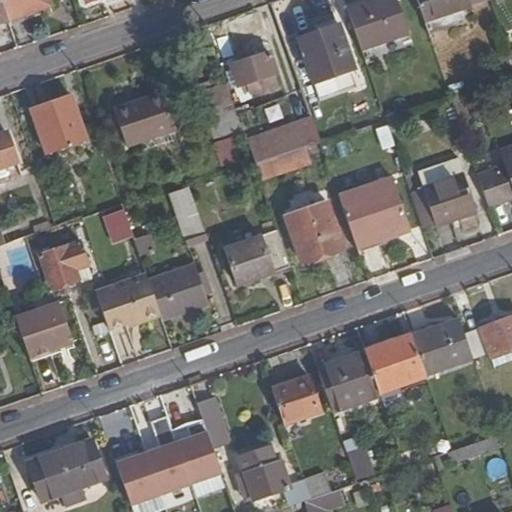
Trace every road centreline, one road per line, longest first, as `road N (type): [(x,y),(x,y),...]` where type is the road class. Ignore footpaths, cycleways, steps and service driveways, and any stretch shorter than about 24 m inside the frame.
road 1 (residential): [(0,429),(511,253)]
road 2 (residential): [(0,75),(217,0)]
